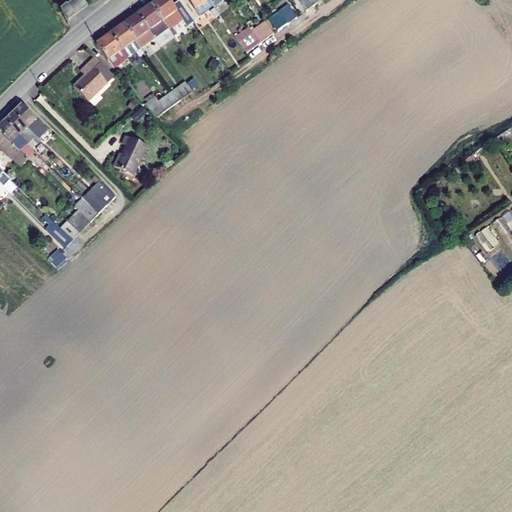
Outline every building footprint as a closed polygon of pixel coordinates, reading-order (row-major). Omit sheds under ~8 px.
[(84,0),(72,0),(68,4),(75,14),(88,4),(84,0)] [(167,0),(160,0),(151,6),(168,30),(182,20),(187,27),(194,23),(192,21),(179,2),(172,6),(167,0)] [(181,0),(179,2),(192,21),(213,7),(208,0),(181,0)] [(310,0),(297,0),(306,12),(315,5),(310,0)] [(61,9),(69,19),(75,14),(68,4),(61,9)] [(151,6),(137,16),(154,40),(168,30),(151,6)] [(288,6),(279,13),(288,25),(297,18),(288,6)] [(279,13),(269,20),(278,32),(288,25),(279,13)] [(137,16),(124,26),(140,49),(154,40),(137,16)] [(274,35),(265,23),(251,32),(260,45),(274,35)] [(124,26),(110,35),(127,59),(140,49),(124,26)] [(251,32),(249,28),(235,38),(247,54),(260,45),(251,32)] [(168,30),(154,40),(160,48),(174,38),(168,30)] [(110,35),(96,45),(113,70),(128,60),(127,59),(110,35)] [(114,78),(95,58),(80,72),(85,77),(73,88),(88,103),(114,78)] [(185,83),(171,93),(179,103),(193,93),(185,83)] [(171,93),(158,102),(165,113),(179,103),(171,93)] [(155,98),(145,106),(155,120),(165,113),(158,102),(155,98)] [(132,101),(127,109),(132,112),(137,104),(132,101)] [(22,105),(13,114),(41,143),(42,141),(40,139),(48,131),(22,105)] [(148,113),(143,108),(132,118),(137,124),(148,113)] [(13,114),(4,122),(32,151),(41,143),(13,114)] [(4,122),(0,125),(0,135),(19,152),(27,160),(34,153),(32,151),(4,122)] [(0,135),(0,151),(12,161),(19,152),(0,135)] [(119,155),(113,168),(133,177),(147,148),(125,137),(121,146),(126,148),(122,156),(119,155)] [(27,160),(19,152),(12,161),(20,168),(27,160)] [(0,171),(0,185),(3,188),(10,180),(0,171)] [(100,183),(91,192),(107,208),(116,198),(100,183)] [(91,192),(82,200),(98,216),(107,208),(91,192)] [(78,212),(90,224),(98,216),(82,200),(74,208),(78,212)] [(90,224),(78,212),(60,230),(72,242),(90,224)] [(53,223),(45,230),(65,250),(72,242),(60,230),(53,223)] [(476,236),(487,251),(497,244),(486,229),(476,236)] [(13,258),(0,244),(0,278),(9,288),(26,271),(17,262),(16,264),(12,259),(13,258)] [(62,255),(51,264),(56,269),(66,260),(62,255)]
